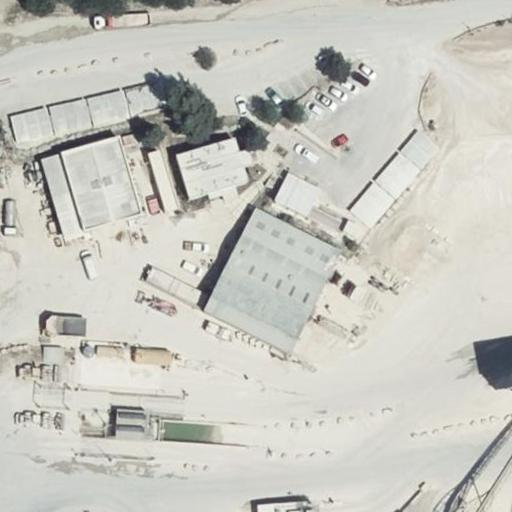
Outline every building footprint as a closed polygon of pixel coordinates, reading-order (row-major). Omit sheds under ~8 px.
[(17,140),(166,111),(161,83),(12,113),(17,140)] [(368,227),(441,151),(421,131),(347,207),(368,227)] [(239,149),(231,151),(226,134),(168,151),(182,198),(241,182),(237,168),(243,165),(239,149)] [(117,136),(40,159),(65,239),(142,216),(117,136)] [(273,207),(327,235),(337,215),(284,187),(273,207)] [(246,209),(195,314),(242,336),(278,353),(328,249),(246,209)] [(224,373),(242,336),(195,314),(178,351),(224,373)] [(511,350),(511,346),(485,349),(494,419),(495,425),(496,435),(511,432),(511,350)] [(278,483),(332,493),(341,438),(342,431),(344,420),(291,412),(278,483)] [(495,425),(494,419),(342,431),(341,438),(495,425)]
